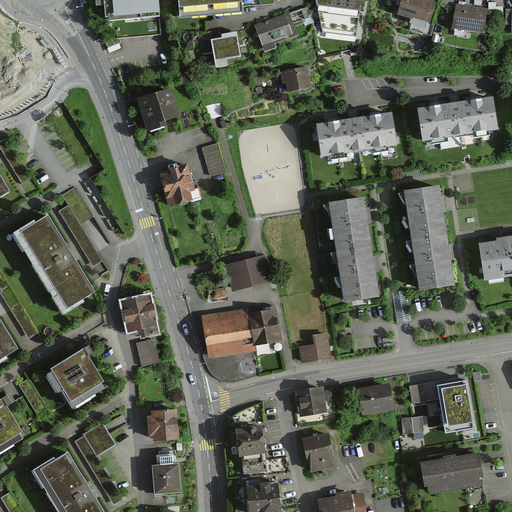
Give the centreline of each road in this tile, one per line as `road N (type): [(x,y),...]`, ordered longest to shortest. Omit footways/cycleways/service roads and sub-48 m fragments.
road 1 (residential): [(153,242),(126,253),(112,310),(131,367),(143,508)]
road 2 (residential): [(280,383),(496,347)]
road 3 (secondary): [(153,242),(94,65)]
road 4 (secondary): [(201,403),(153,242)]
road 5 (residential): [(360,91),(511,78)]
road 6 (residential): [(280,383),(308,511)]
